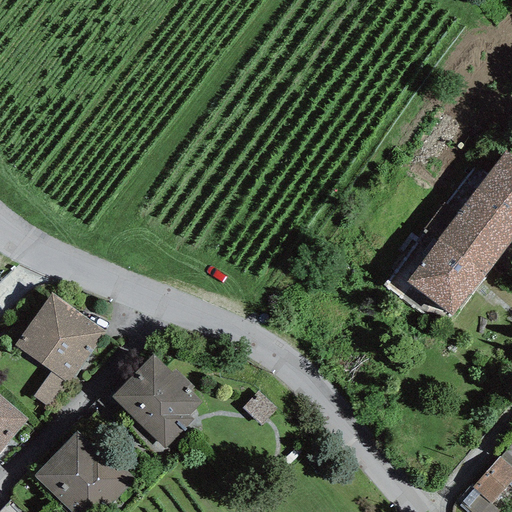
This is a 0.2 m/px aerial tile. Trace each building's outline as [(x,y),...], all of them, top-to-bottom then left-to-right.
[(511,155),(504,149),(406,279),(453,315),(511,235),(511,155)] [(105,331),(50,293),(14,346),(52,372),(35,396),(52,408),(105,331)] [(152,354),(109,401),(163,449),(203,404),(186,389),(191,383),(175,369),(172,372),(152,354)] [(0,449),(26,418),(0,397),(0,449)] [(78,431),(34,477),(70,511),(101,511),(131,482),(78,431)] [(511,432),(463,496),(478,508),(474,511),(485,511),(511,478),(511,432)]
